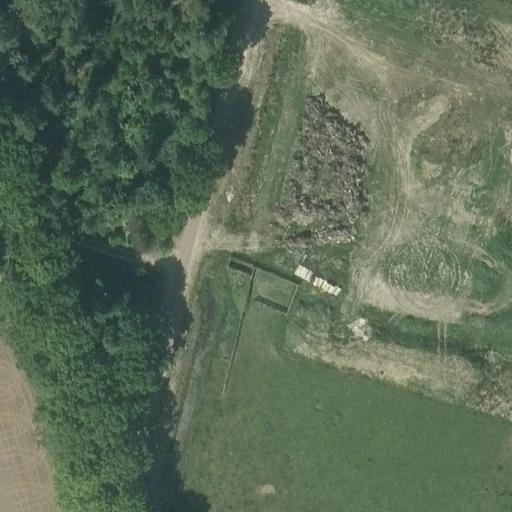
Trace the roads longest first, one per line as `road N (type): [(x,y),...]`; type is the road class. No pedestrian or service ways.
road 1 (unclassified): [(130,511),(123,493),(250,0)]
road 2 (track): [(21,213),(123,493)]
road 3 (track): [(179,267),(28,231)]
